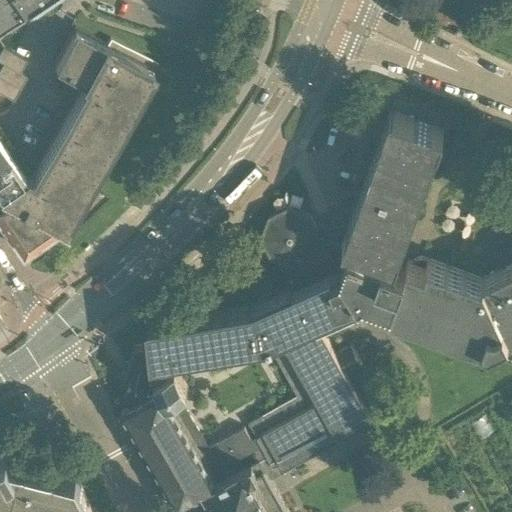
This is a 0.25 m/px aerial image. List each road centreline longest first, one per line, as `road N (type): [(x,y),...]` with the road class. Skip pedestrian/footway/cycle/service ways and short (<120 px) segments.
road 1 (secondary): [(320,13),(229,167),(158,244),(46,341)]
road 2 (residential): [(511,93),(320,13)]
road 3 (residential): [(140,511),(46,341)]
road 4 (unknown): [(80,0),(11,127)]
